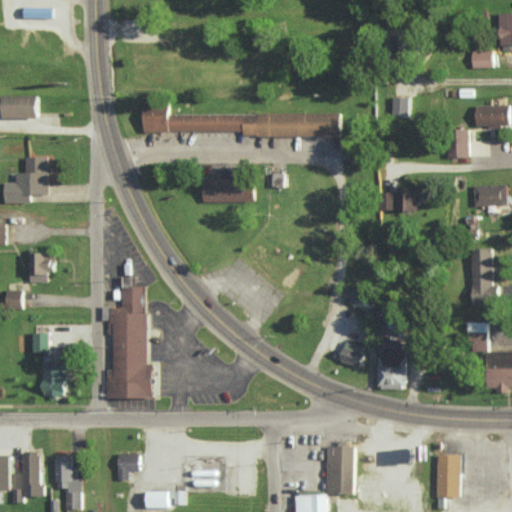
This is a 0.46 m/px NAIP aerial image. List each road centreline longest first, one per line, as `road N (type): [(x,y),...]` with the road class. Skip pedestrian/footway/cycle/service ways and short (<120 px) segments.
road 1 (tertiary): [(370,403),(274,417),(0,416)]
road 2 (secondary): [(305,377),(239,336),(180,275),(142,220),(107,136)]
road 3 (residential): [(96,414),(107,136)]
road 4 (secondary): [(511,419),(381,407),(305,377)]
road 5 (secondary): [(107,136),(95,0)]
